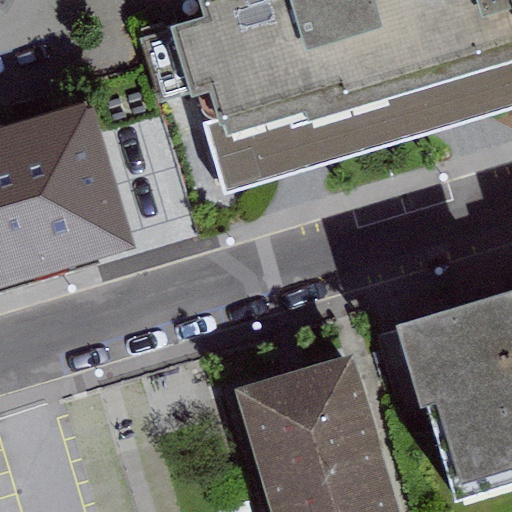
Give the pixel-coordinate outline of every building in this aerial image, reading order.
[(511,0),(227,0),(229,6),(197,15),(202,33),(170,43),(168,34),(137,43),(156,108),(186,99),(191,115),(197,113),(223,204),(511,120),(511,0)] [(0,289),(133,250),(89,102),(0,127),(0,289)] [(511,291),(394,327),(420,410),(427,408),(456,500),(511,482),(511,291)] [(392,511),(349,356),(233,389),(267,511),(392,511)] [(76,392),(86,455),(209,435),(200,373),(76,392)]
